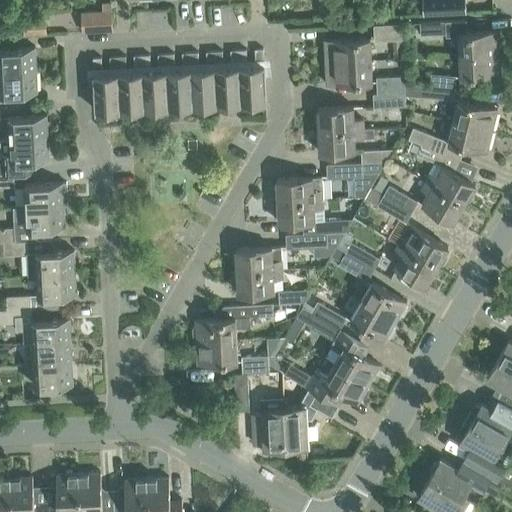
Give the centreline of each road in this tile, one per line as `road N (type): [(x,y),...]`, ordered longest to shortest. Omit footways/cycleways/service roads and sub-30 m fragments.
road 1 (residential): [(119,401),(102,149),(82,131),(77,48),(280,38)]
road 2 (residential): [(280,38),(284,119),(119,401)]
road 3 (residential): [(341,511),(511,222)]
road 4 (residential): [(122,434),(162,435),(310,511)]
road 5 (residential): [(0,437),(122,434)]
